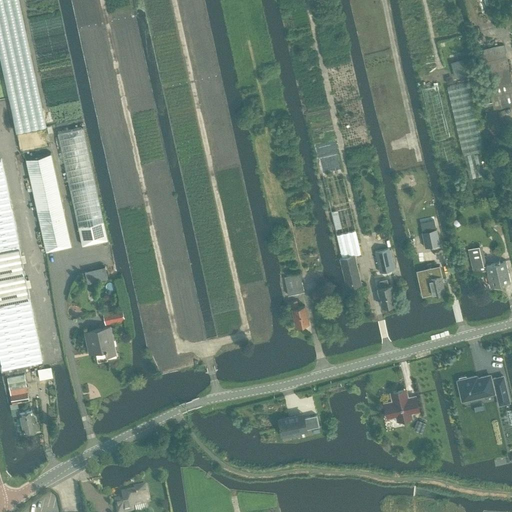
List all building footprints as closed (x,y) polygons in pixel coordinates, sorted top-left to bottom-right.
[(511,81),(503,45),(480,50),(491,98),(486,99),(484,100),(486,107),(493,105),(494,109),(511,104),(511,81)] [(451,64),(453,70),(464,67),(462,61),(451,64)] [(483,151),(484,151),(468,82),(447,87),(463,156),(464,155),(469,179),(488,174),(483,151)] [(83,127),(58,133),(82,246),(107,240),(83,127)] [(17,134),(21,149),(47,144),(43,128),(17,134)] [(25,159),(39,221),(46,251),(71,245),(51,153),(25,159)] [(342,258),(354,255),(361,254),(349,205),(339,162),(337,155),(318,159),(329,206),(342,258)] [(0,159),(0,354),(4,372),(43,363),(0,160),(0,159)] [(434,220),(420,223),(422,232),(421,232),(425,248),(440,244),(436,229),(434,220)] [(468,249),(473,272),(486,269),(490,286),(511,281),(506,260),(483,266),(479,247),(468,249)] [(375,252),(380,271),(393,269),(389,249),(375,252)] [(354,255),(342,258),(340,259),(347,287),(361,284),(354,255)] [(439,266),(417,271),(423,295),(431,293),(432,295),(445,292),(441,275),(439,266)] [(284,277),(289,295),(304,291),(300,274),(284,277)] [(378,288),(383,306),(395,303),(390,285),(388,286),(387,279),(379,281),(381,287),(378,288)] [(313,292),(314,298),(324,296),(323,290),(313,292)] [(299,306),(297,300),(291,301),(296,325),(309,322),(305,305),(299,306)] [(121,310),(102,314),(105,324),(124,319),(121,310)] [(105,328),(85,332),(89,353),(106,350),(107,355),(115,353),(113,339),(110,327),(105,328)] [(7,377),(10,394),(27,391),(23,374),(7,377)] [(460,380),(458,380),(462,400),(494,393),(494,392),(496,392),(499,405),(509,402),(503,376),(493,378),(491,379),(490,375),(477,378),(476,376),(466,379),(465,376),(459,378),(460,380)] [(391,392),(393,400),(384,402),(385,405),(384,406),(384,408),(384,409),(385,411),(386,412),(388,418),(396,416),(397,420),(412,416),(411,412),(419,411),(415,395),(408,397),(406,389),(391,392)] [(27,391),(10,394),(12,403),(10,403),(12,415),(20,414),(24,432),(35,430),(34,424),(31,409),(22,410),(21,408),(16,409),(15,402),(29,400),(27,391)] [(506,415),(503,416),(504,422),(508,421),(508,425),(511,424),(511,415),(511,409),(505,411),(506,415)] [(297,415),(279,419),(281,427),(279,427),(280,428),(281,428),(282,435),(297,432),(298,432),(307,430),(306,429),(319,426),(317,415),(304,417),(303,416),(303,414),(303,413),(302,414),(297,415)] [(123,498),(115,500),(117,511),(127,511),(134,511),(133,507),(135,506),(140,505),(145,504),(145,500),(149,499),(146,485),(134,488),(135,491),(132,492),(123,494),(123,498)]
